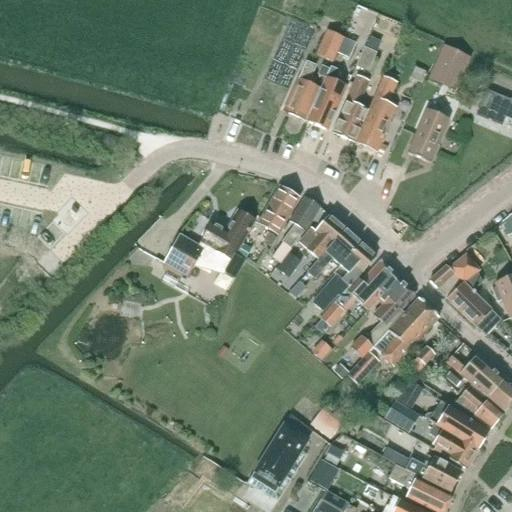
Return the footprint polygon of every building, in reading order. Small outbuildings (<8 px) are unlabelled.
[(337,54),(343,39),(327,32),(316,56),(333,63),(337,54)] [(369,38),(356,68),(374,75),(379,64),(373,61),(376,55),(375,54),(380,43),(369,38)] [(355,45),(343,39),(337,54),(349,59),(355,45)] [(445,46),(429,80),(456,93),(472,59),(445,46)] [(307,122),(321,90),(313,86),(315,80),(311,79),(316,67),(306,63),(284,112),(307,122)] [(326,80),(328,75),(330,71),(322,67),(318,76),(326,80)] [(326,80),(321,90),(307,122),(328,132),(348,88),(335,82),(340,72),(331,68),(328,75),(326,80)] [(426,74),(415,69),(411,79),(422,84),(426,74)] [(356,143),(369,112),(358,107),(364,94),(365,94),(370,83),(358,77),(334,134),(356,143)] [(378,93),(369,112),(356,143),(377,153),(397,109),(388,105),(398,84),(383,77),(377,92),(378,93)] [(511,103),(510,104),(487,95),(487,96),(484,95),(481,102),(484,103),(478,118),(502,128),(506,119),(511,121),(511,103)] [(427,111),(408,155),(429,164),(448,121),(427,111)] [(279,191),(262,222),(259,227),(280,239),(286,227),(284,226),(298,202),(279,191)] [(303,234),(308,227),(320,210),(305,200),(290,223),(294,226),(272,259),(281,266),(277,271),(278,271),(289,254),(292,251),(291,250),(302,233),(303,234)] [(204,252),(197,264),(215,275),(217,271),(234,281),(245,262),(236,257),(255,224),(251,222),(251,219),(243,214),(240,216),(237,214),(226,233),(212,225),(198,249),(204,252)] [(315,234),(308,227),(301,237),(303,239),(299,244),(318,261),(315,265),(316,266),(345,232),(329,218),(315,234)] [(360,246),(345,232),(316,266),(310,272),(316,278),(332,261),(340,268),(360,246)] [(269,234),(263,244),(271,249),(277,239),(269,234)] [(164,264),(163,266),(188,280),(194,269),(197,264),(204,252),(198,249),(179,238),(164,264)] [(339,296),(340,298),(375,259),(360,246),(340,268),(348,275),(342,281),(337,276),(312,304),(323,314),(339,296)] [(302,263),(289,254),(278,271),(290,280),(302,263)] [(464,284),(473,293),(484,285),(475,277),(480,273),(467,255),(449,270),(463,284),(464,284)] [(378,301),(398,280),(381,264),(363,283),(358,279),(336,303),(344,309),(354,299),(368,312),(378,301)] [(464,284),(463,284),(462,285),(446,268),(430,282),(447,300),(486,338),(501,322),(492,313),(493,312),(473,293),(464,284)] [(496,288),(491,290),(498,304),(502,302),(510,321),(511,319),(511,277),(495,285),(496,288)] [(363,361),(386,336),(389,333),(405,316),(401,311),(415,296),(398,280),(378,301),(384,306),(374,316),(381,323),(365,340),(362,337),(351,349),(363,361)] [(300,283),(289,294),(296,301),(306,289),(300,283)] [(389,333),(410,352),(439,319),(419,300),(405,316),(389,333)] [(323,317),(332,325),(345,311),(344,309),(336,303),(323,317)] [(410,352),(389,333),(386,336),(363,361),(347,378),(357,386),(379,362),(377,361),(381,357),(394,368),(410,352)] [(426,348),(417,358),(425,366),(435,356),(426,348)] [(488,399),(505,380),(478,357),(467,370),(454,358),(448,364),(466,379),(473,385),(488,399)] [(416,367),(410,374),(415,379),(416,378),(425,367),(417,360),(413,365),(416,367)] [(334,373),(343,381),(349,374),(340,366),(334,373)] [(425,367),(416,378),(424,385),(433,373),(425,367)] [(458,387),(466,379),(454,369),(447,377),(458,387)] [(490,401),(506,415),(511,407),(511,386),(505,380),(488,399),(473,385),(470,389),(485,402),(490,401)] [(485,402),(470,389),(456,406),(492,430),(506,415),(490,401),(485,402)] [(444,429),(479,452),(490,435),(441,403),(435,414),(412,401),(410,404),(400,397),(395,403),(430,423),(431,421),(444,429)] [(419,418),(395,403),(386,419),(410,434),(419,418)] [(322,411),(311,426),(330,441),(341,426),(322,411)] [(284,426),(248,485),(278,503),(307,457),(301,453),(309,441),(284,426)] [(479,452),(444,429),(434,445),(443,451),(441,454),(449,459),(468,470),(479,452)] [(332,448),(325,462),(334,467),(341,454),(332,448)] [(400,457),(396,465),(404,470),(409,461),(400,457)] [(411,461),(406,470),(424,480),(451,494),(462,473),(435,459),(430,470),(411,461)] [(424,480),(406,470),(405,472),(396,466),(389,480),(411,492),(407,499),(431,511),(446,511),(454,498),(423,482),(424,480)] [(318,470),(311,484),(326,492),(333,478),(318,470)] [(326,492),(321,502),(338,511),(345,511),(349,505),(326,492)] [(422,511),(406,504),(394,498),(389,507),(388,507),(384,511),(422,511)]
